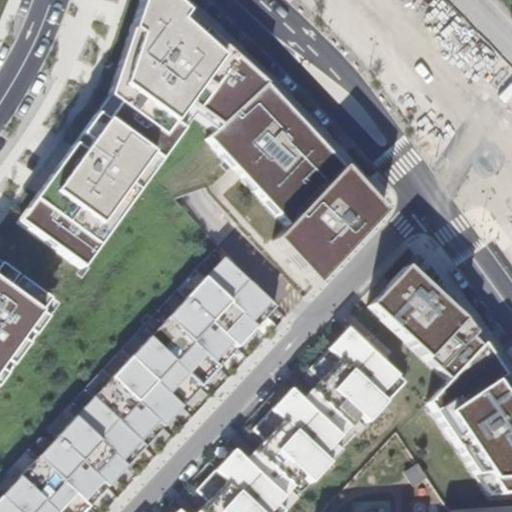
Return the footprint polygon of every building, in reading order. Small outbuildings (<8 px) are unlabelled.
[(183,14),(167,0),(139,0),(116,69),(126,72),(122,84),(112,81),(106,98),(116,104),(104,122),(94,115),(78,136),(88,143),(81,152),(72,145),(57,166),(66,173),(59,182),(50,176),(27,206),(37,213),(25,229),(79,269),(91,253),(82,245),(89,236),(98,243),(113,222),(104,215),(111,206),(120,213),(135,192),(126,185),(133,175),(142,182),(158,161),(148,155),(161,137),(170,144),(180,130),(171,124),(185,104),(218,127),(262,86),(249,73),(242,81),(231,71),(238,64),(220,47),(213,55),(202,45),(209,38),(192,22),(185,30),(176,21),(183,14)] [(183,14),(176,21),(185,30),(192,22),(183,14)] [(209,38),(202,45),(213,55),(220,47),(209,38)] [(238,64),(231,71),(242,81),(249,73),(238,64)] [(116,69),(112,81),(122,84),(126,72),(116,69)] [(312,287),(381,214),(329,157),(323,162),(311,150),(317,145),(306,133),(301,139),(290,126),(295,121),(262,86),(218,127),(204,140),(218,155),(224,150),(236,163),(230,168),(241,179),(246,174),(257,186),(252,191),(262,203),(268,198),(279,210),(274,215),(285,227),(271,242),(312,287)] [(106,98),(94,115),(104,122),(116,104),(106,98)] [(190,116),(213,132),(218,127),(185,104),(171,124),(180,130),(190,116)] [(295,121),(290,126),(301,139),(306,133),(295,121)] [(78,136),(72,145),(81,152),(88,143),(78,136)] [(158,161),(170,144),(161,137),(148,155),(158,161)] [(317,145),(311,150),(323,162),(329,157),(317,145)] [(218,155),(230,168),(236,163),(224,150),(218,155)] [(57,166),(50,176),(59,182),(66,173),(57,166)] [(241,179),(252,191),(257,186),(246,174),(241,179)] [(133,175),(126,185),(135,192),(142,182),(133,175)] [(262,203),(274,215),(279,210),(268,198),(262,203)] [(27,206),(16,223),(25,229),(37,213),(27,206)] [(111,206),(104,215),(113,222),(120,213),(111,206)] [(89,236),(82,245),(91,253),(98,243),(89,236)] [(161,428),(272,309),(211,252),(0,476),(0,511),(82,511),(142,448),(137,443),(156,423),(161,428)] [(414,255),(402,268),(409,275),(420,263),(414,255)] [(445,382),(424,404),(473,476),(483,473),(498,496),(511,494),(511,414),(511,415),(506,407),(511,403),(511,392),(509,388),(499,396),(491,384),(502,377),(480,344),(477,347),(468,340),(473,335),(445,297),(439,303),(428,292),(437,286),(420,263),(409,275),(402,268),(365,307),(445,382)] [(36,313),(45,300),(31,290),(0,267),(0,378),(3,375),(0,372),(0,362),(8,368),(25,344),(17,338),(21,332),(29,338),(43,319),(36,313)] [(437,286),(428,292),(439,303),(445,297),(437,286)] [(45,300),(36,313),(43,319),(53,306),(45,300)] [(365,424),(403,384),(345,329),(307,370),(319,382),(301,401),(288,390),(269,410),(281,421),(243,461),(231,451),(212,471),(224,482),(195,511),(176,511),(175,511),(173,511),(281,511),(283,511),(276,505),(301,477),(309,484),(340,451),(333,444),(358,417),(365,424)] [(21,332),(17,338),(25,344),(29,338),(21,332)] [(473,335),(468,340),(477,347),(480,344),(473,335)] [(502,377),(491,384),(499,396),(509,388),(502,377)] [(156,423),(137,443),(142,448),(161,428),(156,423)] [(473,476),(487,497),(498,496),(483,473),(473,476)]
